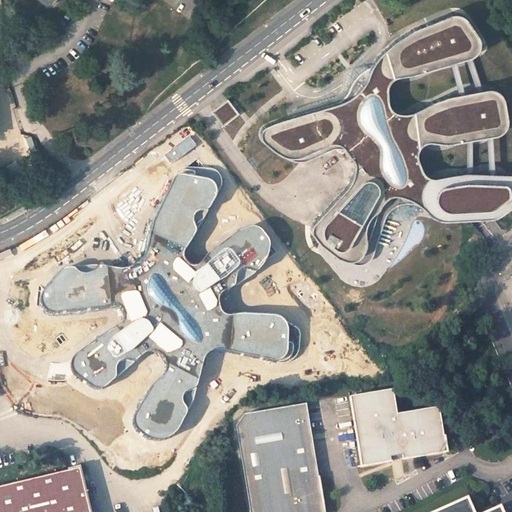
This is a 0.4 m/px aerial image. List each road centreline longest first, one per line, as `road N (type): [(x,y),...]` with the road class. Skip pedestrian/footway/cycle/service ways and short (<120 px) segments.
road 1 (secondary): [(83,181),(318,0)]
road 2 (residential): [(83,181),(34,125),(19,94),(91,0)]
road 3 (residential): [(511,248),(488,287),(511,357)]
